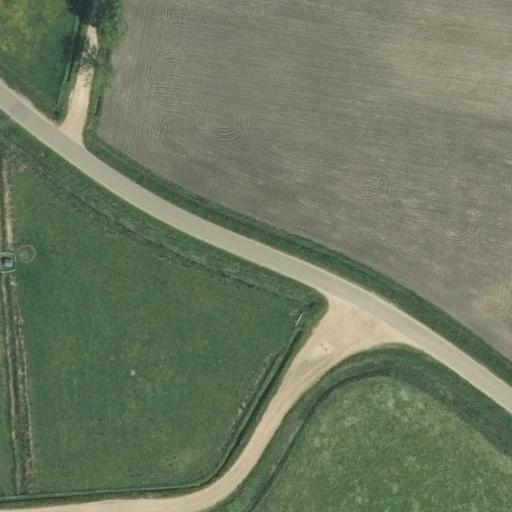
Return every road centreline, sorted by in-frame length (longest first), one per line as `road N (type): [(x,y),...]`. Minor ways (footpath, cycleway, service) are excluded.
road 1 (unclassified): [(511,404),(362,299),(125,187),(0,91)]
road 2 (track): [(362,299),(279,386),(223,493),(26,511)]
road 3 (track): [(64,143),(92,0)]
